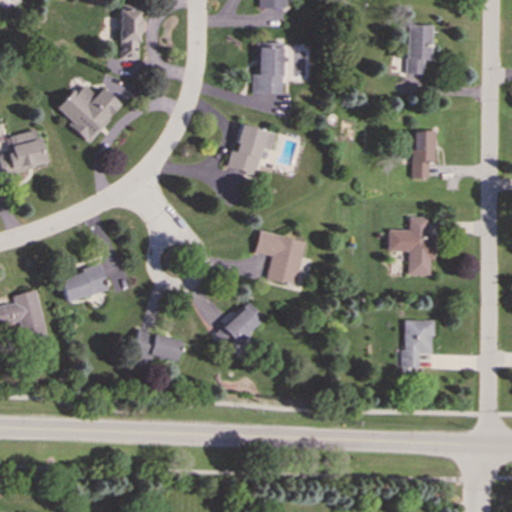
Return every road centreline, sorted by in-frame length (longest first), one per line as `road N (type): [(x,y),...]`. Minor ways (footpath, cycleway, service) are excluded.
road 1 (secondary): [(511,448),(0,430)]
road 2 (residential): [(483,448),(490,0)]
road 3 (residential): [(0,243),(132,190),(152,167),(188,105),(196,0)]
